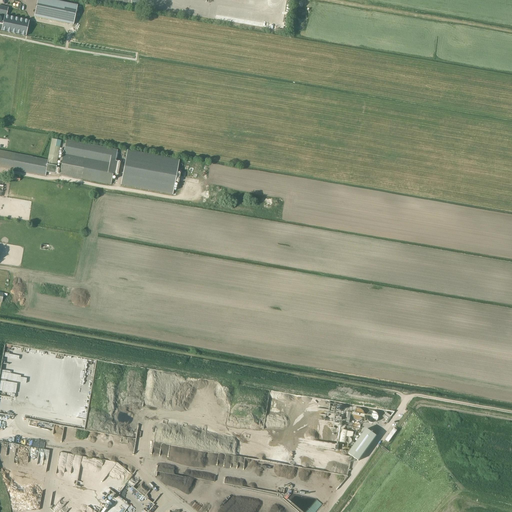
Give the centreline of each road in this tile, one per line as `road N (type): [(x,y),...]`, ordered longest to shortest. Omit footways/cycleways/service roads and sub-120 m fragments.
road 1 (track): [(410,395),(0,320)]
road 2 (unknown): [(143,460),(146,427),(165,417),(302,442)]
road 3 (track): [(324,511),(410,395)]
